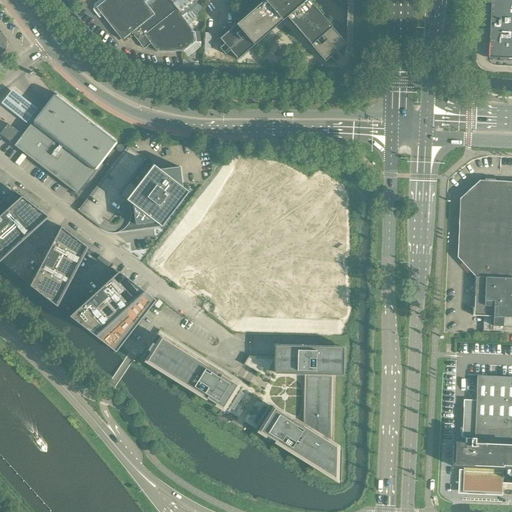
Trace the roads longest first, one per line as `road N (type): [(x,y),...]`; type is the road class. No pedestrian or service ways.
road 1 (secondary): [(391,132),(381,511)]
road 2 (secondary): [(406,511),(424,137)]
road 3 (tertiary): [(51,41),(73,73),(135,113),(212,126),(391,132)]
road 4 (tertiary): [(392,115),(180,112),(109,85),(51,41)]
road 5 (unclassified): [(199,316),(0,162)]
road 6 (secondary): [(142,476),(0,328)]
